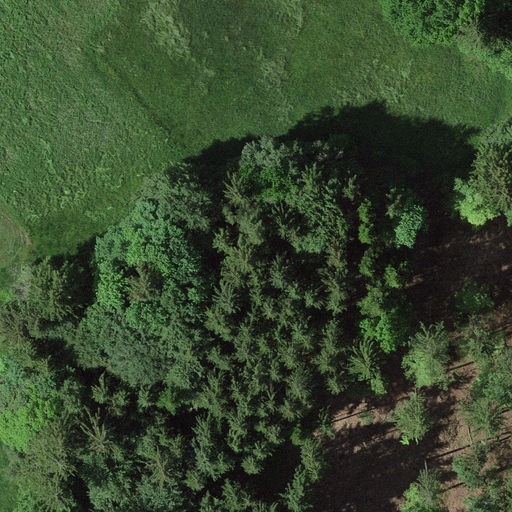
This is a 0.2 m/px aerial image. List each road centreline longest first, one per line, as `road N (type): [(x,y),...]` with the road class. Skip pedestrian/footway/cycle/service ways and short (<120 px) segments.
road 1 (track): [(511,350),(495,194),(472,120),(511,29)]
road 2 (track): [(89,511),(20,275)]
road 3 (track): [(477,511),(511,391)]
